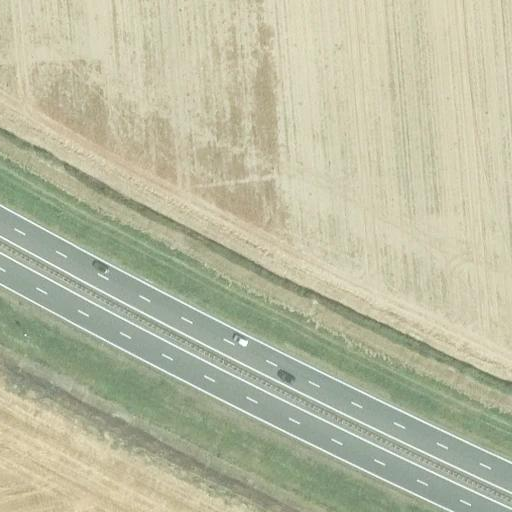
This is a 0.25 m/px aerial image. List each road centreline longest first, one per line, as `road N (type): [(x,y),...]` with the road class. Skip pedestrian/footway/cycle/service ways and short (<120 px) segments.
road 1 (trunk): [(511,465),(395,412),(0,203)]
road 2 (trunk): [(0,271),(483,511)]
